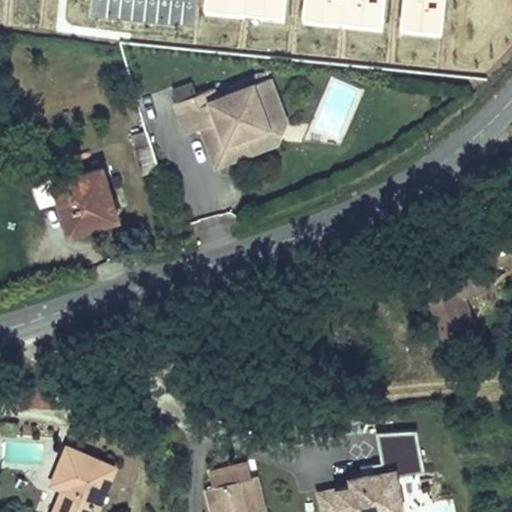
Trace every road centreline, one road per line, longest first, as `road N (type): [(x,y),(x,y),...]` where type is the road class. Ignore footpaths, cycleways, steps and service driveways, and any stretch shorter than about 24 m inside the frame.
road 1 (secondary): [(511,97),(440,166),(349,214),(0,331)]
road 2 (unknown): [(0,406),(128,432),(153,458),(140,511)]
